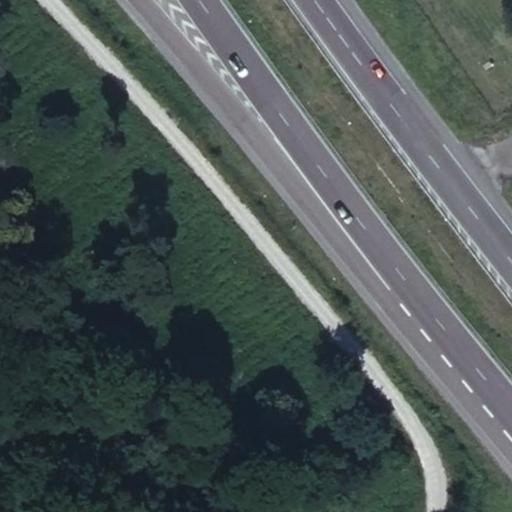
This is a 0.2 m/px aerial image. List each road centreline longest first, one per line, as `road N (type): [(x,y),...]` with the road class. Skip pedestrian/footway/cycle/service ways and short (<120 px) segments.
road 1 (track): [(39,0),(400,418),(424,463),(423,511)]
road 2 (motorway): [(511,255),(319,0)]
road 3 (motorway): [(334,191),(511,416)]
road 4 (motorway): [(134,0),(280,169),(334,191)]
road 5 (motorway): [(193,0),(334,191)]
